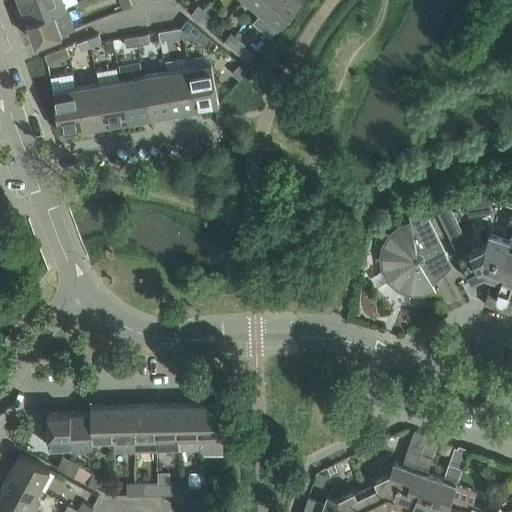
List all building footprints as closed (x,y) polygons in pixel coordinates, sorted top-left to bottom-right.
[(66,5),(63,0),(19,0),(27,20),(66,5)] [(132,5),(129,0),(120,0),(123,9),(132,5)] [(247,0),(261,12),(270,0),(247,0)] [(278,26),(300,0),(270,0),(261,12),(278,26)] [(74,28),(66,5),(27,20),(36,42),(74,28)] [(198,19),(205,11),(198,5),(191,12),(192,14),(198,19)] [(212,17),(205,11),(198,19),(205,25),(212,17)] [(211,40),(188,19),(181,27),(183,36),(197,39),(205,46),(211,40)] [(183,36),(181,27),(169,29),(170,38),(182,36),(183,36)] [(99,33),(87,37),(91,47),(102,43),(99,33)] [(150,42),(148,33),(136,35),(138,44),(150,42)] [(231,47),(238,39),(231,33),(224,41),(231,47)] [(138,44),(136,35),(125,37),(126,46),(138,44)] [(91,47),(87,37),(76,42),(80,51),(91,47)] [(245,45),(238,39),(231,47),(238,53),(245,45)] [(58,58),(55,50),(44,54),(47,63),(58,58)] [(211,63),(188,67),(195,108),(218,104),(211,63)] [(195,108),(188,67),(166,71),(173,112),(195,108)] [(173,112),(166,71),(143,75),(150,116),(173,112)] [(150,116),(143,75),(121,79),(128,120),(150,116)] [(128,120),(121,79),(98,83),(105,124),(128,120)] [(105,124),(98,83),(76,87),(83,127),(105,124)] [(83,127),(76,87),(52,91),(59,131),(83,127)] [(483,198),(467,201),(470,215),(486,212),(483,198)] [(450,205),(438,211),(462,260),(472,282),(484,276),(485,277),(492,255),(502,259),(510,237),(489,230),(485,242),(471,248),(450,205)] [(383,245),(381,258),(383,270),(389,281),(399,289),(410,293),(422,293),(433,289),(434,291),(436,290),(433,285),(452,267),(425,212),(411,215),(410,214),(409,214),(410,223),(399,227),(390,235),(383,245)] [(511,237),(510,237),(502,259),(492,255),(485,277),(511,286),(511,237)] [(511,291),(490,284),(483,303),(509,312),(511,302),(511,291)] [(222,452),(221,402),(199,403),(200,449),(204,453),(222,452)] [(178,449),(177,403),(156,404),(157,449),(178,449)] [(200,449),(199,403),(177,403),(178,449),(199,449),(200,449)] [(135,449),(134,404),(113,405),(114,439),(114,450),(135,449)] [(157,449),(156,404),(134,404),(135,449),(157,449)] [(114,439),(113,405),(90,406),(90,411),(91,411),(92,439),(93,439),(114,439)] [(91,411),(90,411),(70,412),(70,446),(93,445),(93,439),(92,439),(91,411)] [(70,446),(70,412),(47,412),(48,446),(70,446)] [(407,489),(420,453),(426,434),(414,430),(408,448),(403,464),(393,460),(389,472),(373,480),(376,486),(367,490),(377,511),(388,506),(389,507),(397,486),(407,489)] [(39,489),(50,469),(20,453),(9,472),(39,489)] [(405,511),(421,511),(435,475),(426,472),(432,457),(420,453),(407,489),(397,486),(389,507),(405,511)] [(66,470),(71,461),(63,456),(57,466),(66,470)] [(79,465),(71,461),(66,470),(74,475),(79,465)] [(443,478),(435,475),(421,511),(456,511),(459,506),(449,502),(462,467),(448,463),(443,478)] [(36,496),(39,489),(9,472),(0,489),(0,492),(29,508),(33,510),(37,509),(41,501),(40,499),(36,496)] [(189,482),(179,482),(180,493),(179,493),(180,505),(202,505),(201,493),(200,472),(189,472),(189,482)] [(317,472),(313,483),(321,486),(325,476),(317,472)] [(93,473),(88,483),(96,487),(102,477),(93,473)] [(180,493),(179,482),(170,482),(170,493),(179,493),(180,493)] [(136,494),(136,483),(127,483),(127,494),(136,494)] [(145,483),(136,483),(136,494),(146,494),(145,483)] [(453,493),(449,502),(459,506),(456,511),(511,511),(511,508),(505,511),(502,511),(499,504),(488,509),(472,503),(476,492),(456,485),(453,493)] [(376,511),(377,511),(367,490),(357,495),(354,489),(339,496),(327,492),(324,502),(308,496),(304,508),(314,511),(343,511),(344,511),(346,511),(376,511)] [(0,511),(26,511),(29,508),(0,492),(0,511)] [(223,511),(223,492),(201,493),(202,505),(180,505),(179,511),(223,511)] [(83,502),(79,510),(82,511),(90,511),(93,507),(83,502)]
